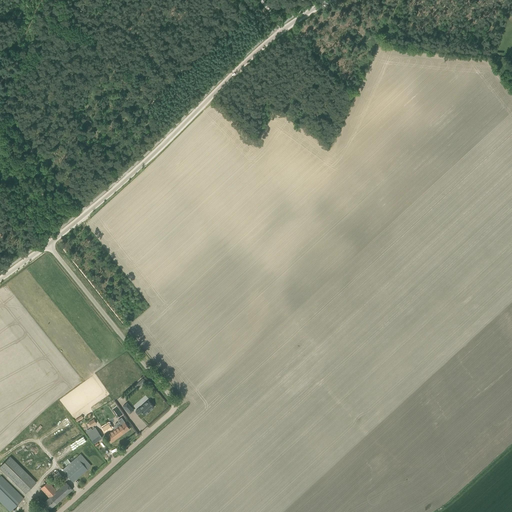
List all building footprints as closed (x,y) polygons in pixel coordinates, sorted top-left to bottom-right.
[(137,384),(140,387),(145,382),(143,379),(137,384)] [(135,412),(138,415),(141,412),(145,415),(154,407),(148,400),(139,409),(139,408),(135,412)] [(114,429),(106,435),(111,442),(129,429),(124,422),(121,418),(117,421),(118,422),(114,425),(115,426),(113,427),(114,429)] [(88,422),(91,427),(96,424),(93,419),(88,422)] [(102,427),(105,433),(112,428),(109,423),(102,427)] [(86,431),(94,443),(102,437),(95,427),(90,431),(89,429),(86,431)] [(10,446),(15,442),(7,432),(2,437),(10,446)] [(0,466),(0,468),(25,494),(36,482),(10,456),(0,466)] [(77,457),(62,470),(73,482),(87,469),(77,457)] [(46,477),(52,485),(63,477),(57,470),(46,477)] [(0,476),(0,502),(10,511),(24,498),(1,475),(0,476)] [(43,503),(49,510),(72,489),(66,482),(60,487),(58,485),(54,488),(48,481),(40,488),(49,497),(43,503)]
